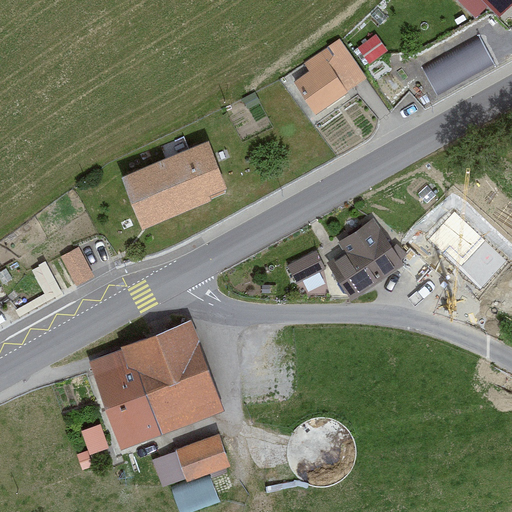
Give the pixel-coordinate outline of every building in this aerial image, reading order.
[(511,0),(484,0),(499,15),(511,1),(511,0)] [(387,51),(376,35),(359,47),(370,63),(387,51)] [(494,63),(479,35),(422,66),(438,94),(494,63)] [(310,73),(296,82),(318,114),(367,80),(340,40),(304,65),(310,73)] [(207,144),(122,180),(142,226),(227,190),(207,144)] [(348,250),(332,263),(359,297),(401,264),(421,290),(452,265),(428,233),(404,252),(376,216),(342,242),(348,250)] [(79,249),(62,257),(75,284),(92,276),(79,249)] [(320,251),(294,264),(303,282),(329,268),(320,251)] [(130,348),(96,360),(128,447),(232,410),(199,318),(128,343),(130,348)] [(81,426),(91,449),(108,442),(98,419),(81,426)] [(219,435),(176,450),(187,482),(230,467),(219,435)]
